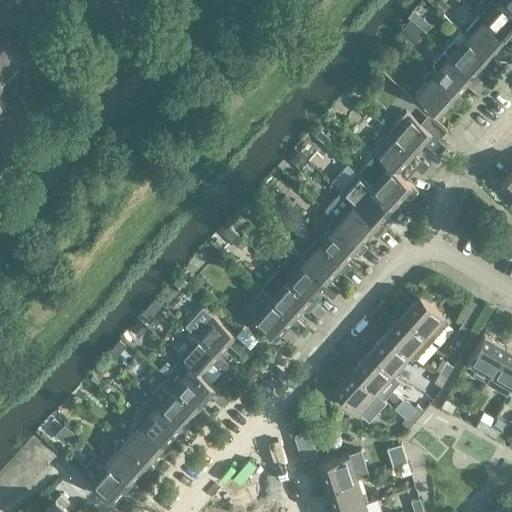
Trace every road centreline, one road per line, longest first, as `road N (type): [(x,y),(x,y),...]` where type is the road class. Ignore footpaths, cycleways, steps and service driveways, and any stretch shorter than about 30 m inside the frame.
road 1 (residential): [(265,427),(428,244)]
road 2 (residential): [(428,244),(469,168),(511,122)]
